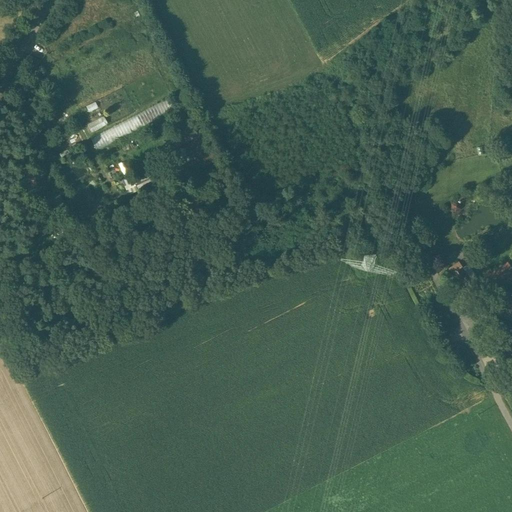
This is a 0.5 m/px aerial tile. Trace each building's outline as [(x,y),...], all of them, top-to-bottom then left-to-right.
[(173,98),(92,138),(98,150),(179,110),(173,98)] [(95,102),(86,106),(90,113),(99,108),(95,102)] [(205,135),(191,141),(203,167),(217,160),(205,135)] [(73,138),(52,149),(56,157),(77,147),(73,138)] [(462,268),(459,262),(449,269),(453,274),(452,274),(466,294),(476,287),(472,282),(462,268)] [(476,276),(469,266),(465,266),(462,268),(472,282),(475,280),(476,276)] [(511,268),(511,266),(486,283),(492,291),(511,277),(511,268)] [(511,288),(500,297),(507,307),(511,303),(511,288)] [(511,303),(507,307),(500,311),(504,318),(507,322),(500,327),(501,329),(501,332),(504,337),(507,338),(511,343),(511,341),(511,303)]
